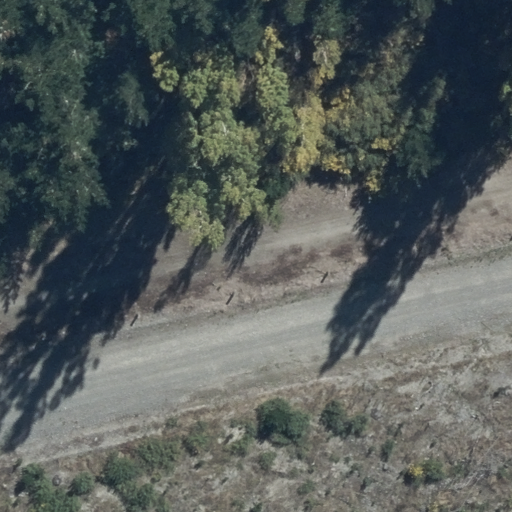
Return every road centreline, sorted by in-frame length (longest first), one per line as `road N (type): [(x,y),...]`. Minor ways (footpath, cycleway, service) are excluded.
road 1 (track): [(0,299),(511,188)]
road 2 (unclassified): [(0,362),(511,260)]
